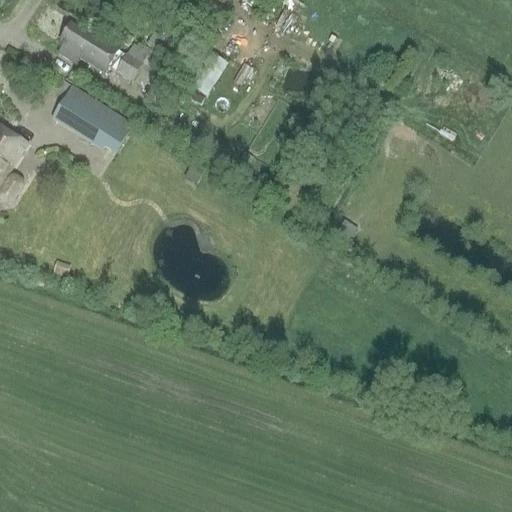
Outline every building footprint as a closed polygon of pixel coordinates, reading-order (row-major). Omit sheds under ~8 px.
[(144,90),(155,73),(177,38),(164,30),(148,55),(134,46),(128,56),(126,57),(125,58),(118,54),(121,50),(97,34),(94,39),(73,25),(61,43),(66,46),(60,56),(72,64),(76,57),(105,75),(110,67),(118,72),(117,73),(134,84),(144,90)] [(198,48),(180,36),(171,50),(173,51),(166,62),(182,72),(198,48)] [(191,89),(207,100),(228,66),(212,56),(191,89)] [(109,121),(67,95),(52,118),(94,145),(109,121)] [(0,191),(20,160),(29,146),(0,127),(0,191)] [(284,202),(308,217),(318,200),(294,185),(284,202)]
